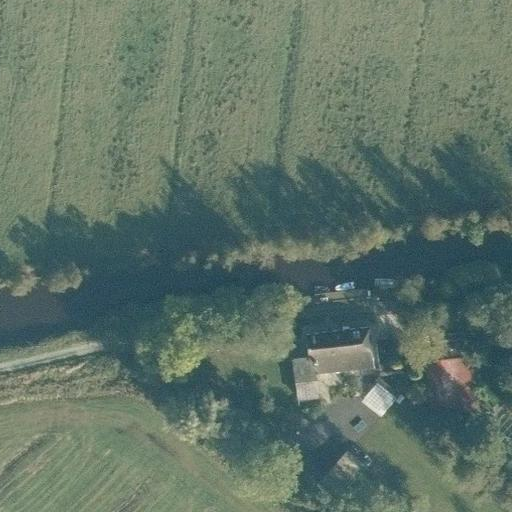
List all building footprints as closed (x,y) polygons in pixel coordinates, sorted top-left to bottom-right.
[(419,320),(422,341),(477,335),(474,313),(419,320)] [(371,329),(309,337),(311,357),(313,375),(376,367),(371,329)] [(427,408),(454,406),(456,410),(462,413),(470,411),(474,404),(470,356),(423,361),(427,408)] [(313,375),(311,357),(289,359),(292,383),(314,380),(313,375)] [(376,375),(365,397),(388,409),(399,387),(376,375)] [(314,380),(292,383),(294,401),(316,398),(314,380)] [(345,448),(316,481),(342,503),(370,470),(345,448)]
